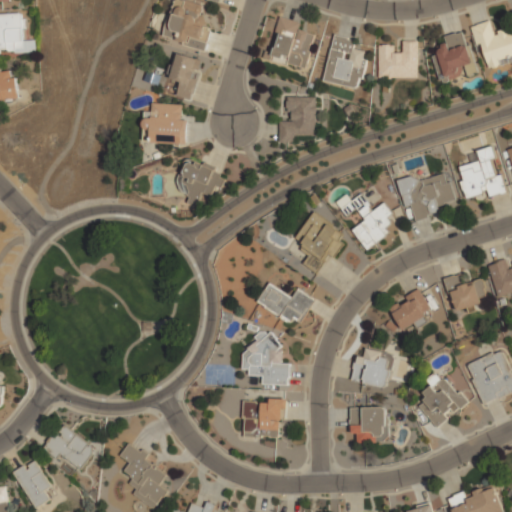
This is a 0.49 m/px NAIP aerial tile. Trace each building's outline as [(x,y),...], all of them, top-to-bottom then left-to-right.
[(212,30),(203,28),(209,5),(187,0),(173,0),(164,38),(207,49),(212,30)] [(0,54),(37,54),(36,40),(26,40),(25,13),(0,14),(0,54)] [(302,21),(279,16),(269,61),(308,69),(316,34),(299,30),(302,21)] [(511,63),(511,25),(494,30),(492,20),(473,25),(484,70),(511,63)] [(466,30),(443,37),(446,47),(431,51),(441,85),(478,74),(466,30)] [(356,39),(334,34),(323,82),(361,90),(369,52),(354,48),(356,39)] [(418,41),(400,41),(400,45),(379,45),(379,78),(418,78),(418,41)] [(177,96),(192,100),(202,61),(176,54),(169,78),(181,81),(177,96)] [(0,68),(0,101),(20,99),(16,67),(0,68)] [(317,97),(290,97),(290,121),(280,121),(280,142),(296,142),(296,137),(317,137),(317,97)] [(186,144),(187,105),(154,103),(154,112),(144,112),(143,142),(186,144)] [(507,192),(495,145),(477,150),(480,161),(458,167),(467,203),(507,192)] [(202,193),(212,196),(215,187),(222,189),(227,172),(186,159),(177,189),(190,193),(187,204),(198,207),(202,193)] [(455,201),(448,171),(399,183),(405,207),(413,205),(417,221),(442,215),(439,205),(455,201)] [(400,228),(383,204),(374,210),(362,192),(353,199),(350,201),(340,208),(348,218),(358,211),(365,221),(352,229),(367,251),(400,228)] [(294,241),(311,253),(304,264),(317,273),(330,255),(336,259),(345,245),(338,241),(344,233),(314,212),(294,241)] [(511,258),(489,265),(499,300),(511,296),(511,258)] [(481,278),(463,284),(459,274),(445,279),(457,313),(489,302),(481,278)] [(316,298),(299,289),(294,297),(269,283),(257,304),(291,323),(294,318),(302,323),(316,298)] [(405,333),(427,319),(423,313),(432,308),(420,288),(389,308),(405,333)] [(262,384),(290,386),(291,364),(282,363),(283,334),(256,333),(256,345),(244,345),(243,373),(263,374),(262,384)] [(365,357),(357,356),(352,381),(388,387),(394,354),(366,349),(365,357)] [(511,371),(503,349),(467,364),(484,406),(511,394),(511,371)] [(438,428),(467,403),(439,369),(425,381),(432,390),(416,403),(438,428)] [(285,400),(244,400),(244,437),(285,438),(285,400)] [(351,407),(351,434),(357,434),(357,442),(389,442),(388,407),(351,407)] [(57,458),(60,454),(81,469),(96,448),(64,425),(57,435),(54,433),(43,448),(57,458)] [(154,508),(167,490),(160,486),(167,474),(145,459),(148,455),(129,442),(120,456),(130,462),(124,471),(133,477),(129,483),(137,488),(133,494),(154,508)] [(51,485),(35,459),(13,472),(35,507),(49,499),(44,490),(51,485)] [(0,511),(9,511),(6,484),(0,485),(0,511)] [(504,511),(494,484),(466,495),(464,491),(448,497),(453,511),(504,511)] [(168,511),(212,511),(215,505),(206,502),(205,507),(191,503),(188,511),(183,511),(170,507),(168,511)] [(433,511),(431,503),(406,510),(406,511),(433,511)]
